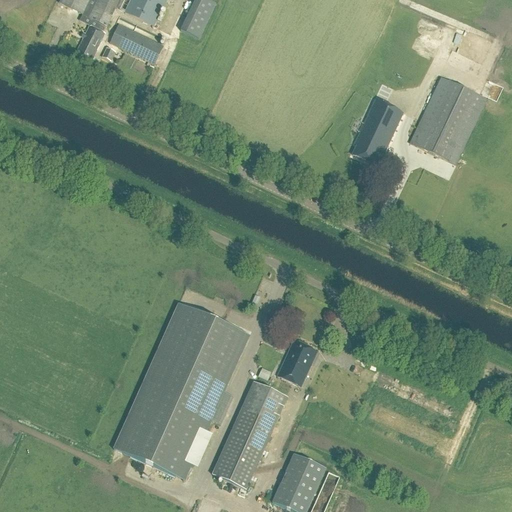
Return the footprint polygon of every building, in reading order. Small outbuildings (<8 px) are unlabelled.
[(98,0),(98,2),(94,0),(62,0),(60,6),(108,29),(117,11),(154,29),(168,0),(98,0)] [(180,41),(197,49),(215,13),(197,5),(180,41)] [(164,50),(158,47),(119,27),(110,46),(155,68),(164,50)] [(81,40),(83,41),(79,50),(75,58),(90,65),(104,37),(89,29),(85,36),(83,35),(81,40)] [(419,92),(434,58),(410,47),(394,82),(419,92)] [(511,62),(497,62),(497,91),(511,91),(511,62)] [(456,168),(488,102),(440,80),(409,146),(456,168)] [(389,99),(394,94),(379,82),(375,88),(389,99)] [(383,159),(404,116),(374,102),(353,145),(357,147),(352,157),(375,168),(380,158),(383,159)] [(339,132),(355,139),(365,116),(349,109),(339,132)] [(492,109),(487,117),(495,122),(500,114),(492,109)] [(408,189),(414,191),(419,180),(413,177),(408,189)] [(458,222),(511,247),(511,229),(465,207),(458,222)] [(220,428),(233,399),(223,395),(249,338),(179,307),(114,452),(184,484),(211,423),(220,428)] [(298,394),(316,354),(293,344),(275,384),(298,394)] [(259,384),(268,387),(271,379),(261,376),(259,384)] [(245,492),(287,400),(254,385),(213,478),(245,492)] [(419,396),(414,405),(429,413),(434,404),(419,396)] [(431,416),(458,426),(462,417),(435,407),(431,416)] [(375,412),(370,425),(444,455),(450,441),(375,412)] [(366,435),(361,449),(434,476),(439,462),(366,435)] [(273,504),(289,511),(307,511),(326,471),(294,457),(273,504)]
